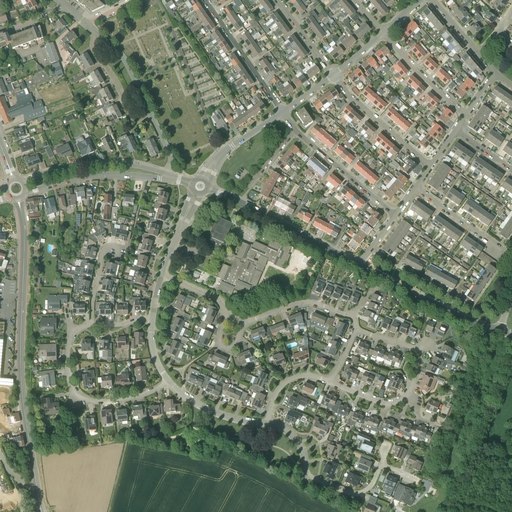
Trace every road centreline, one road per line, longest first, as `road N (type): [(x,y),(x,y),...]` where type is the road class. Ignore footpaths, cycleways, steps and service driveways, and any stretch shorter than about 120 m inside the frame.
road 1 (secondary): [(41,511),(21,390),(18,198)]
road 2 (residential): [(168,381),(134,399),(77,397),(66,367),(68,339),(77,325),(94,323)]
road 3 (tertiary): [(357,264),(209,189)]
road 4 (residential): [(381,464),(363,492),(315,482),(298,443),(270,423)]
road 5 (tertiary): [(497,329),(357,264)]
road 6 (tertiary): [(168,177),(119,161),(19,180)]
road 7 (tertiary): [(25,191),(98,175),(168,177)]
road 8 (residential): [(283,112),(204,0)]
road 9 (residential): [(430,166),(333,75)]
road 10 (residential): [(395,215),(295,129)]
road 11 (residential): [(153,116),(127,114),(93,50),(96,31)]
